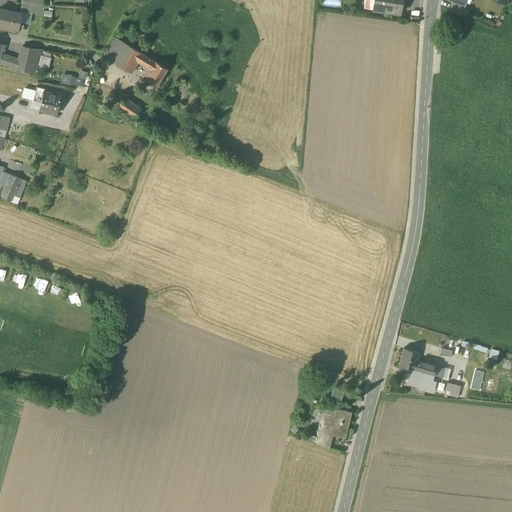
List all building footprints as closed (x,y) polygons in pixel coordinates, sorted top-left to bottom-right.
[(364,0),(363,8),(372,10),(373,0),(364,0)] [(373,0),(372,10),(400,14),(401,0),(373,0)] [(454,0),(449,12),(461,16),(467,4),(464,3),(464,4),(455,0),(454,0)] [(35,13),(37,4),(22,1),(20,10),(32,12),(35,13)] [(0,26),(17,30),(19,22),(21,12),(19,12),(19,13),(8,11),(8,10),(0,8),(0,26)] [(21,12),(19,22),(29,25),(32,12),(20,10),(19,12),(21,12)] [(123,24),(115,37),(118,39),(126,26),(123,24)] [(142,53),(118,39),(115,37),(104,56),(131,72),(137,61),(142,53)] [(17,68),(35,73),(37,65),(40,55),(42,49),(21,45),(19,59),(18,62),(17,68)] [(0,63),(12,67),(14,61),(18,62),(19,59),(0,53),(0,63)] [(144,78),(156,86),(167,68),(142,53),(137,61),(146,66),(148,71),(144,78)] [(40,55),(37,65),(48,67),(51,58),(40,55)] [(80,70),(78,76),(85,79),(87,72),(80,70)] [(73,76),(61,74),(60,83),(81,86),(82,78),(73,76)] [(22,95),(34,98),(36,88),(25,85),(22,95)] [(34,98),(41,100),(43,90),(45,90),(46,87),(37,85),(36,88),(34,98)] [(61,94),(45,90),(43,90),(41,100),(39,106),(57,111),(61,94)] [(112,104),(134,119),(141,108),(124,97),(122,100),(117,97),(112,104)] [(32,105),(39,106),(41,100),(34,98),(32,105)] [(0,128),(7,130),(10,119),(0,116),(0,128)] [(0,177),(0,184),(5,186),(0,196),(11,201),(14,194),(19,197),(26,181),(2,171),(0,177)] [(14,194),(11,201),(16,203),(19,197),(14,194)] [(412,369),(414,369),(416,363),(419,352),(403,348),(399,365),(412,369)] [(440,353),(451,356),(452,351),(442,348),(440,353)] [(425,365),(416,363),(414,369),(429,373),(435,375),(436,369),(437,366),(426,362),(425,365)] [(411,372),(408,383),(420,386),(419,388),(425,390),(425,389),(433,391),(435,382),(433,382),(427,381),(429,373),(414,369),(413,372),(411,372)] [(458,397),(459,392),(461,386),(447,382),(444,394),(458,397)] [(330,399),(339,402),(342,392),(332,389),(330,399)] [(316,438),(327,441),(329,433),(332,434),(344,437),(350,413),(334,408),(332,416),(322,413),(316,438)] [(315,443),(328,448),(330,441),(327,441),(316,438),(315,443)]
